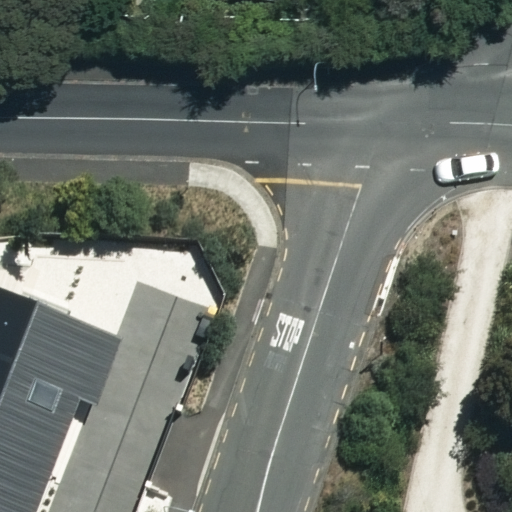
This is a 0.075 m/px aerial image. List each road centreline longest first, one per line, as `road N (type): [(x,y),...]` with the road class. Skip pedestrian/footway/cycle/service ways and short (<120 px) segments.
road 1 (tertiary): [(381,122),(259,511)]
road 2 (tertiary): [(381,122),(0,118)]
road 3 (tertiary): [(511,124),(381,122)]
